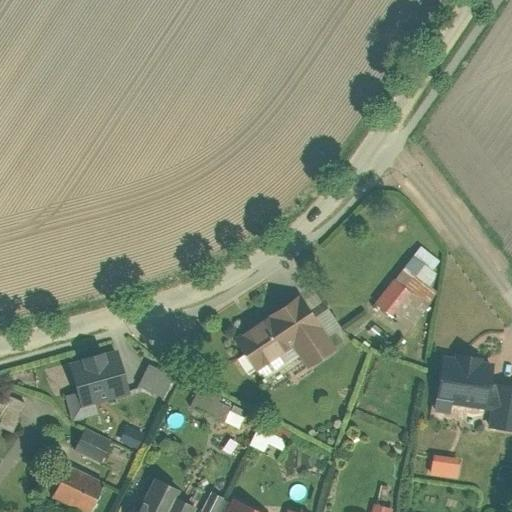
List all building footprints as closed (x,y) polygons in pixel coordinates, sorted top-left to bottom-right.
[(441,292),(433,286),(442,273),(437,269),(443,260),(423,245),(379,303),(414,329),(441,292)] [(295,288),(231,334),(259,373),(323,327),(295,288)] [(67,362),(79,405),(127,390),(114,348),(67,362)] [(442,354),(434,397),(482,406),(487,378),(490,363),(442,354)] [(144,387),(170,396),(178,373),(152,363),(144,387)] [(511,380),(487,378),(483,418),(511,420),(511,380)] [(193,404),(241,427),(248,412),(200,389),(193,404)] [(107,463),(118,441),(91,427),(79,449),(107,463)] [(285,449),(290,438),(260,427),(253,445),(268,451),(271,444),(285,449)] [(436,476),(464,477),(464,455),(437,455),(436,476)] [(52,490),(90,511),(106,486),(67,464),(52,490)] [(125,511),(191,511),(196,503),(146,475),(125,511)] [(262,511),(236,497),(227,511),(262,511)] [(374,511),(394,511),(396,507),(377,503),(374,511)]
